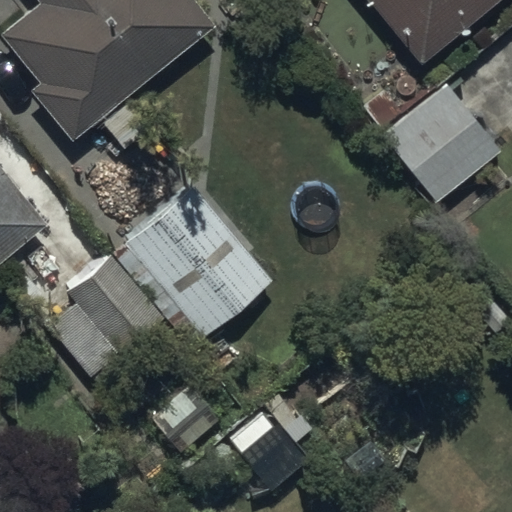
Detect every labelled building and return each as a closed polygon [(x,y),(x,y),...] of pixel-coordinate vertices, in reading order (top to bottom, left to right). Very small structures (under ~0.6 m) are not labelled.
[(206,8),(199,0),(12,0),(0,10),(0,24),(35,66),(24,76),(65,125),(206,8)] [(372,0),(413,48),(470,0),(372,0)] [(493,139),(439,73),(376,124),(430,190),(493,139)] [(0,240),(40,207),(0,160),(0,240)] [(268,268),(186,174),(62,282),(71,292),(43,317),(96,377),(165,316),(186,339),(268,268)]
